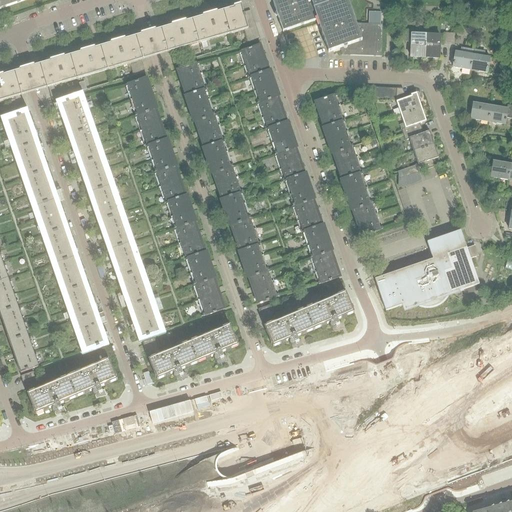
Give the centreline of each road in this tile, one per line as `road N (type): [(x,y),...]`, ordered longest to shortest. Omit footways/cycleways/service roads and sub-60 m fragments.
road 1 (secondary): [(36,472),(300,401),(511,329)]
road 2 (residential): [(17,32),(142,406)]
road 3 (residential): [(263,373),(140,0)]
road 4 (residential): [(286,80),(374,337),(263,373)]
road 5 (trunk): [(351,419),(243,438),(0,501)]
road 6 (trunk): [(511,388),(177,511)]
road 7 (residential): [(479,228),(428,83),(317,73),(286,80)]
road 8 (trunk): [(237,511),(511,413)]
road 9 (trunk): [(351,419),(218,470),(147,511)]
road 10 (trunk): [(347,496),(511,432)]
road 11 (trunk): [(511,360),(351,419)]
road 12 (residential): [(142,406),(21,441)]
road 13 (residential): [(263,373),(142,406)]
